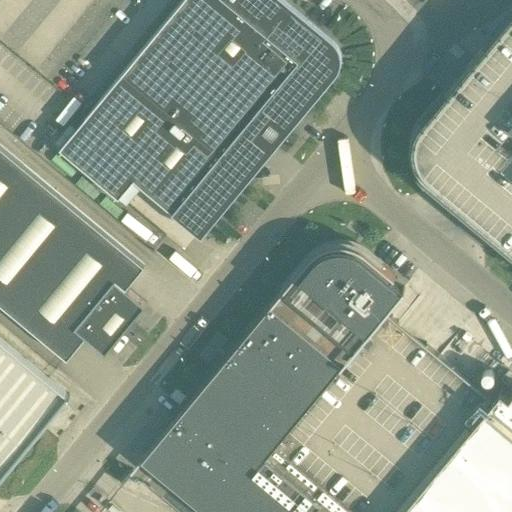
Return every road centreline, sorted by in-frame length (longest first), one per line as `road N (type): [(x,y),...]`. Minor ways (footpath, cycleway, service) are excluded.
road 1 (unclassified): [(330,163),(40,511)]
road 2 (unknown): [(390,510),(408,464),(443,427),(438,411),(384,370),(323,437),(325,453),(384,501)]
road 3 (unclassified): [(330,163),(511,313)]
road 4 (unclassified): [(330,163),(397,76),(402,45),(392,21),(366,0)]
